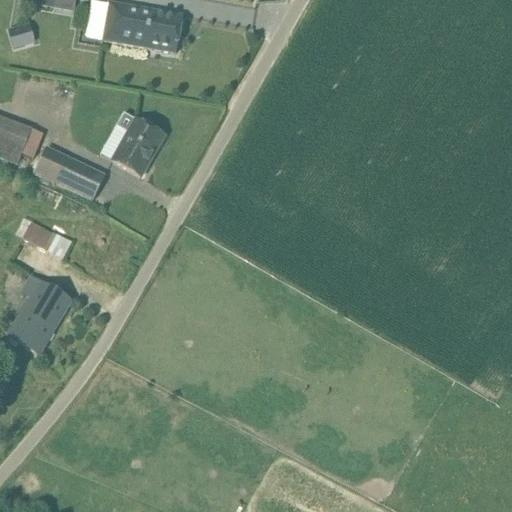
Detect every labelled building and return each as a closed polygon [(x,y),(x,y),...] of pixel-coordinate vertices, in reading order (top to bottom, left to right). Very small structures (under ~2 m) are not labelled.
[(109,5),(102,43),(175,56),(182,18),(109,5)] [(0,159),(18,166),(30,132),(0,120),(0,159)] [(136,122),(112,164),(140,180),(148,165),(147,165),(151,157),(153,157),(163,138),(154,133),(152,127),(144,123),(139,124),(136,122)] [(106,177),(47,150),(35,177),(93,204),(106,177)] [(107,219),(88,210),(72,244),(56,237),(47,256),(81,272),(107,219)] [(70,303),(53,293),(26,277),(17,294),(29,301),(6,339),(38,358),(70,303)]
